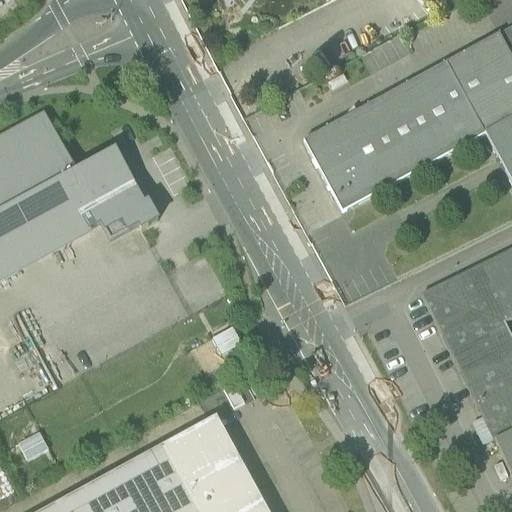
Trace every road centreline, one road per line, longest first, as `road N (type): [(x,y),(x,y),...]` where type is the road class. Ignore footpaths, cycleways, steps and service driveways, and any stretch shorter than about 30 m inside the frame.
road 1 (tertiary): [(406,502),(152,29)]
road 2 (tertiary): [(0,94),(152,29)]
